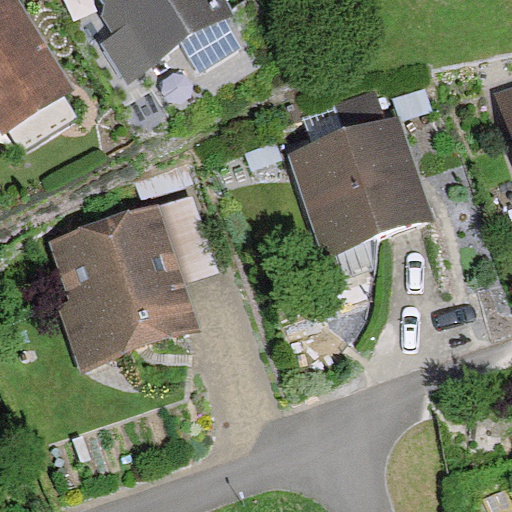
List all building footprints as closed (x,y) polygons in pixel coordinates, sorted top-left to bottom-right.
[(76,95),(17,0),(0,0),(0,131),(5,140),(11,136),(22,155),(80,119),(68,100),(76,95)] [(100,0),(106,8),(104,18),(116,37),(106,44),(132,84),(235,19),(223,0),(100,0)] [(511,90),(495,96),(511,145),(511,90)] [(291,158),(326,262),(434,227),(413,163),(400,122),(291,158)] [(70,305),(62,308),(82,369),(196,332),(180,283),(216,271),(193,201),(51,247),(70,305)]
